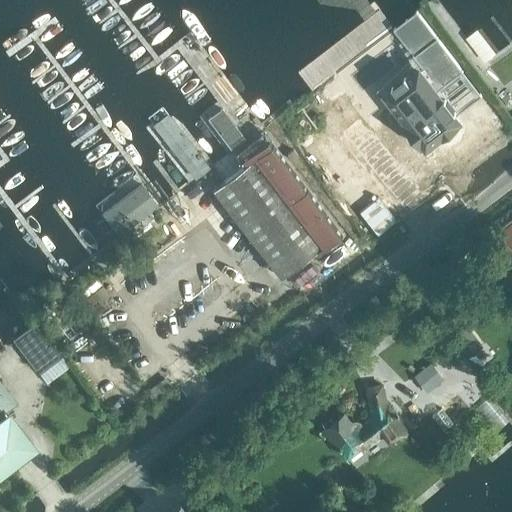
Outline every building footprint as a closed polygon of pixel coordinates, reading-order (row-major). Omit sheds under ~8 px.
[(395,87),(386,93),(408,121),(405,124),(404,122),(402,124),(403,125),(404,125),(422,147),(425,144),(427,146),(441,135),(443,138),(445,136),(444,136),(459,124),(459,125),(461,124),(459,122),(460,121),(454,113),(457,110),(456,109),(455,110),(446,98),(447,98),(446,96),(443,98),(437,91),(442,88),(440,86),(458,72),(459,74),(464,71),(417,11),(394,29),(399,36),(395,39),(418,69),(408,76),(406,74),(393,84),(395,87)] [(312,255),(341,233),(270,141),(250,157),(251,159),(213,188),(281,277),(311,254),(312,255)] [(287,155),(292,162),(298,157),(293,151),(287,155)] [(68,209),(101,252),(161,206),(127,162),(68,209)] [(407,320),(423,308),(414,297),(399,309),(407,320)] [(56,354),(33,324),(12,341),(34,370),(56,354)] [(392,443),(408,431),(385,401),(381,384),(366,387),(372,415),(362,423),(351,421),(344,412),(322,429),(330,439),(332,438),(345,455),(360,444),(363,448),(384,432),(392,443)] [(0,471),(30,449),(0,409),(9,402),(0,390),(0,471)] [(186,511),(179,503),(166,511),(186,511)]
